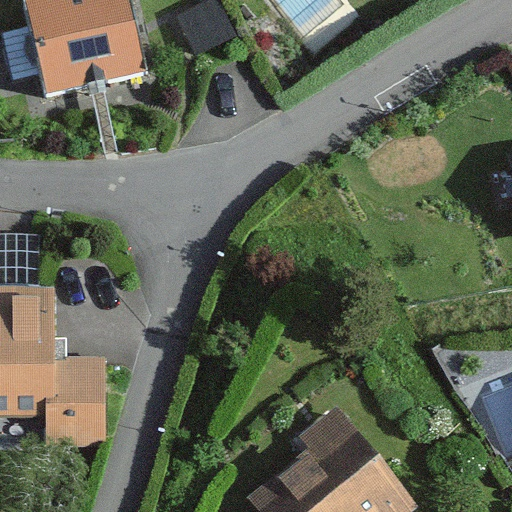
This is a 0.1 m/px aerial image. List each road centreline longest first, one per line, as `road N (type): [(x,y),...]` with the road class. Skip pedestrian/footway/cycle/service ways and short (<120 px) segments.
road 1 (residential): [(511,11),(290,146),(170,189)]
road 2 (residential): [(170,189),(174,309),(114,511)]
road 3 (residential): [(170,189),(0,185)]
